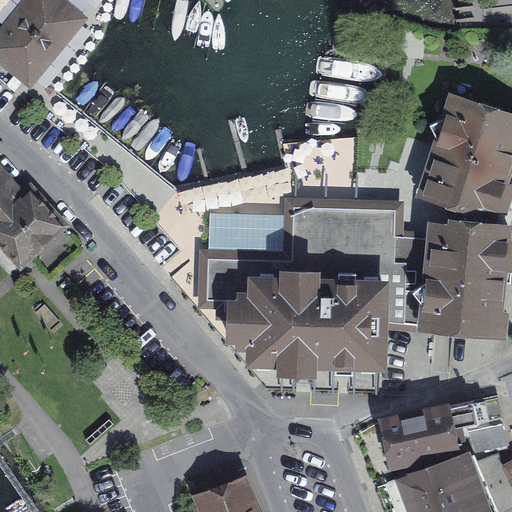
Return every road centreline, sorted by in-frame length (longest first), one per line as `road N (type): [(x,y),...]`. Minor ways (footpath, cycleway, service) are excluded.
road 1 (residential): [(0,127),(107,235),(260,426)]
road 2 (residential): [(331,437),(348,420),(511,365)]
road 3 (residential): [(260,426),(170,463),(155,487),(158,511)]
